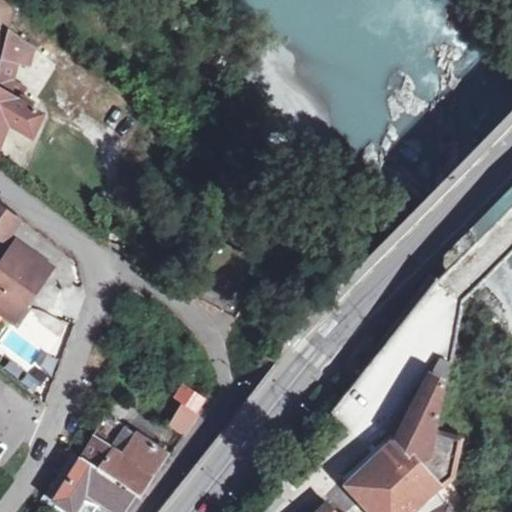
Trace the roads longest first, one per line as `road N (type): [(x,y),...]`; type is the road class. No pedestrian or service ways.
road 1 (primary): [(194,511),(334,348),(511,160)]
road 2 (residential): [(143,511),(214,417),(223,392),(223,360),(208,332),(143,283)]
road 3 (residential): [(287,511),(355,446),(460,284)]
road 4 (unclassified): [(10,511),(58,425),(107,262)]
road 5 (unclassified): [(0,185),(107,262)]
